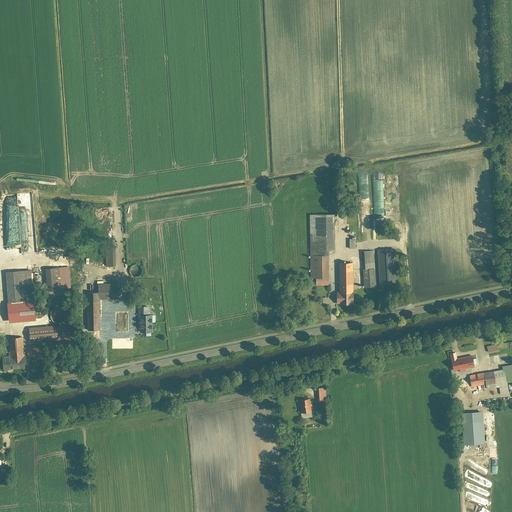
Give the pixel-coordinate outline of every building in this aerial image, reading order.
[(18,213),(32,212),(31,193),(26,193),(26,195),(20,195),(20,203),(21,203),(21,207),(17,207),(18,213)] [(333,214),(309,214),(310,278),(327,277),(326,250),(334,250),(333,214)] [(113,266),(113,245),(104,246),(104,266),(113,266)] [(394,249),(377,250),(379,286),(396,285),(394,249)] [(373,250),(362,251),(363,270),(362,270),(363,287),(376,286),(373,250)] [(338,262),(338,290),(352,290),(352,262),(338,262)] [(60,265),(44,267),(45,287),(62,286),(60,265)] [(28,269),(4,271),(7,307),(31,305),(28,269)] [(97,283),(97,298),(116,297),(116,282),(97,283)] [(338,290),(336,290),(336,302),(354,302),(354,290),(352,290),(338,290)] [(135,306),(136,332),(144,331),(143,306),(135,306)] [(128,308),(115,308),(116,329),(128,329),(128,308)] [(43,325),(31,326),(32,336),(44,335),(43,325)] [(125,330),(112,330),(112,346),(125,346),(125,330)] [(144,331),(136,332),(137,341),(151,341),(151,331),(144,331)] [(6,355),(21,354),(19,336),(5,338),(6,355)] [(39,344),(25,345),(26,355),(40,354),(39,344)] [(497,344),(485,346),(487,352),(499,349),(497,344)] [(450,356),(452,368),(474,364),(472,352),(450,356)] [(6,355),(0,356),(1,369),(22,367),(21,354),(6,355)] [(504,368),(467,375),(470,389),(506,382),(504,368)] [(324,386),(315,387),(316,399),(325,399),(324,386)] [(308,397),(297,398),(299,412),(310,411),(308,397)] [(483,413),(462,414),(464,447),(486,445),(483,413)]
